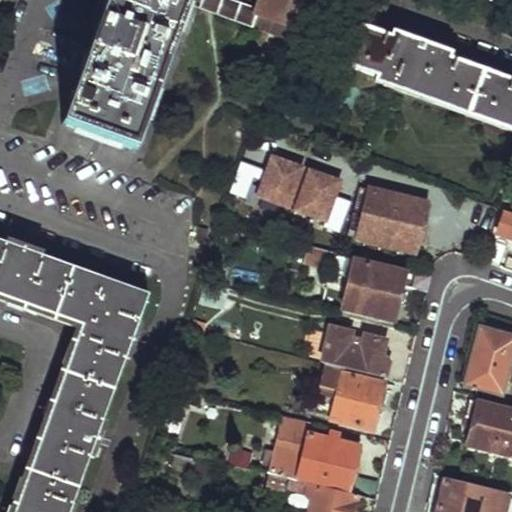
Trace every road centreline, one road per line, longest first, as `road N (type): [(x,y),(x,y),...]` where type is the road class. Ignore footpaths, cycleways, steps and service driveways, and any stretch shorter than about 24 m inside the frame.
road 1 (residential): [(400,511),(445,323),(469,297),(511,298)]
road 2 (residential): [(91,511),(171,277)]
road 3 (residential): [(0,202),(155,260),(171,277)]
